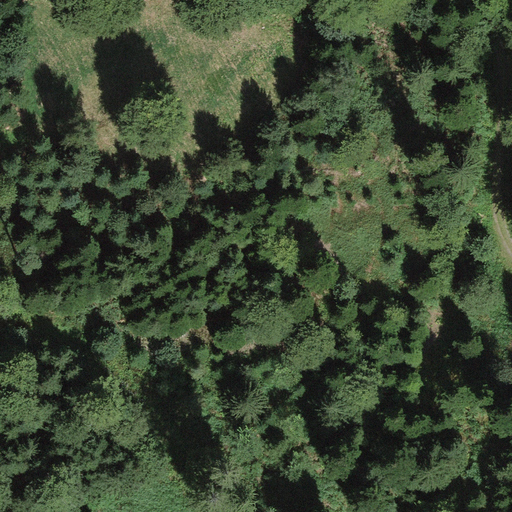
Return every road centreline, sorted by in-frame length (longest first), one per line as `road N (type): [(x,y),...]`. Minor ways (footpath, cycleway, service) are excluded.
road 1 (track): [(0,276),(127,394),(216,511)]
road 2 (track): [(478,0),(507,84),(497,205),(511,252)]
